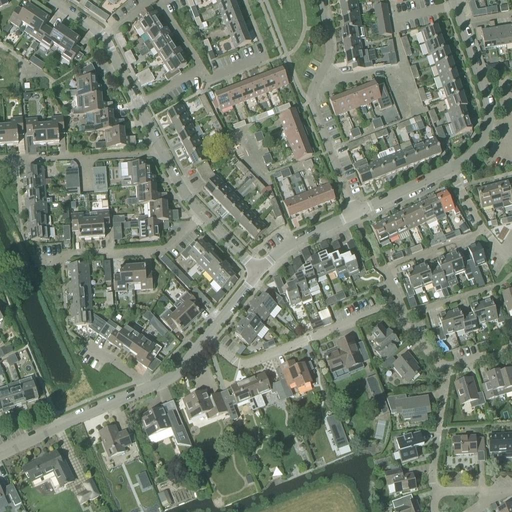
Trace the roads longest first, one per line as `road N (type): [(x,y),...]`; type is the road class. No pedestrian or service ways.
road 1 (residential): [(357,216),(310,101),(332,55),(323,0)]
road 2 (residential): [(204,337),(244,363),(397,303)]
road 3 (residential): [(36,266),(161,249),(202,213)]
road 4 (tertiary): [(0,452),(153,387)]
road 5 (residential): [(161,152),(0,161)]
road 6 (residential): [(397,303),(384,271),(484,231)]
